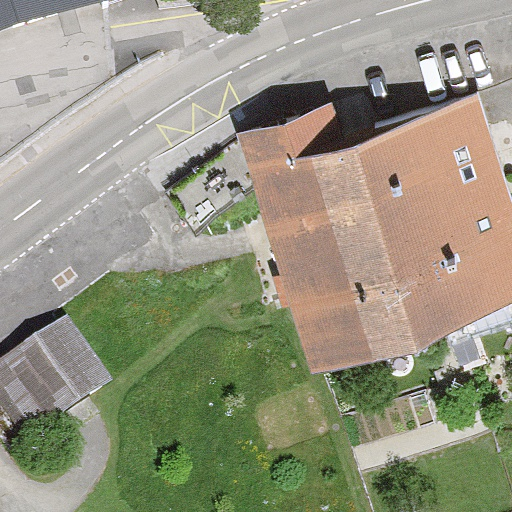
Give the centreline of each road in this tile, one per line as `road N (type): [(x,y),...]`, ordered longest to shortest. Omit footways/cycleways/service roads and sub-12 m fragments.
road 1 (secondary): [(285,46),(83,169),(0,234)]
road 2 (residential): [(0,68),(163,35),(229,31),(285,46)]
road 3 (secondary): [(437,0),(285,46)]
